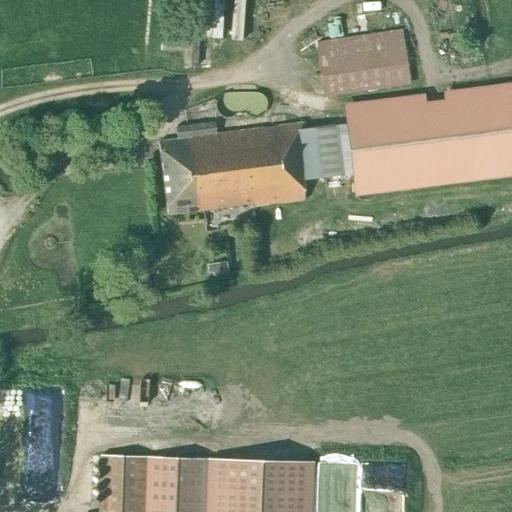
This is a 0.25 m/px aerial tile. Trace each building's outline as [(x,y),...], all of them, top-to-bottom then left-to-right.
[(243,42),(245,0),(214,0),(213,41),(243,42)] [(325,98),(382,89),(410,85),(401,29),(316,43),(325,98)] [(197,66),(198,36),(185,35),(184,65),(197,66)] [(301,175),(349,169),(352,191),(511,169),(511,84),(444,94),(444,99),(428,101),(426,96),(343,108),(345,127),(296,133),(294,124),(216,135),(214,123),(175,128),(176,140),(158,142),(168,215),(252,204),(252,206),(305,200),(301,175)] [(90,511),(303,511),(304,459),(92,457),(90,511)]
